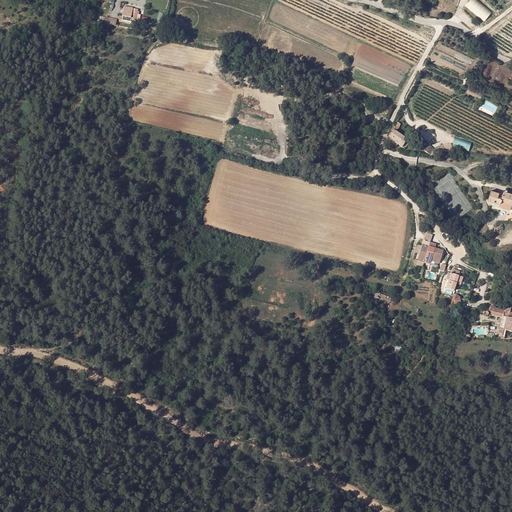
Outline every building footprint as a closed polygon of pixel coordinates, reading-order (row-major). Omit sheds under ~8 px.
[(477,0),(469,0),(465,5),(484,21),(492,12),(477,0)] [(139,11),(125,8),(123,17),(124,17),(123,21),(131,23),(131,21),(136,22),(138,16),(139,11)] [(383,110),(381,115),(387,118),(389,114),(383,110)] [(438,133),(437,140),(449,134),(446,128),(439,129),(438,133)] [(392,140),(394,140),(395,141),(394,145),(401,145),(401,142),(406,143),(408,135),(396,133),(396,130),(397,130),(394,129),(392,140)] [(431,131),(424,129),(423,137),(430,138),(431,131)] [(438,133),(431,131),(430,138),(437,140),(438,133)] [(452,146),(469,151),(472,142),(455,137),(452,146)] [(430,155),(435,149),(427,142),(422,148),(430,155)] [(439,152),(452,151),(452,144),(438,145),(439,152)] [(511,191),(504,190),(492,187),(489,197),(497,200),(497,198),(501,199),(501,202),(511,204),(511,191)] [(430,241),(437,243),(438,239),(438,236),(431,234),(430,241)] [(433,256),(436,244),(429,242),(428,247),(426,255),(424,262),(431,264),(433,256)] [(446,246),(436,244),(433,256),(431,264),(437,265),(438,261),(447,263),(450,251),(449,251),(450,249),(447,249),(446,250),(445,250),(446,246)] [(457,278),(455,286),(462,288),(464,280),(468,281),(469,275),(465,274),(466,269),(459,268),(458,272),(458,273),(457,278)] [(460,303),(460,295),(452,295),(453,304),(460,303)] [(502,308),(497,306),(495,309),(493,310),(491,310),(491,312),(491,313),(491,314),(492,315),(495,315),(497,315),(508,319),(502,335),(507,338),(508,334),(511,335),(511,318),(509,317),(511,313),(501,310),(502,308)]
